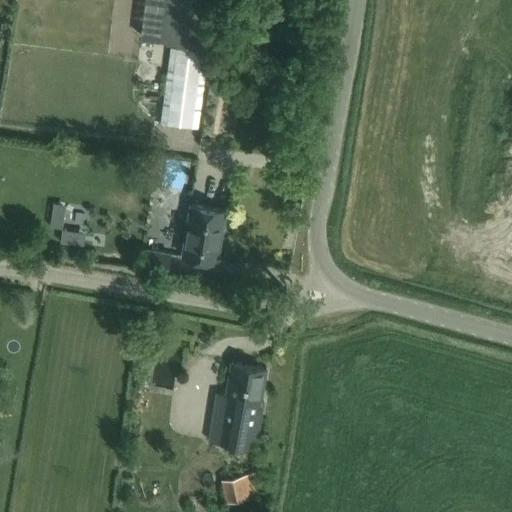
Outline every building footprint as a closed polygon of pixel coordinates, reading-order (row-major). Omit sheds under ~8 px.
[(165,0),(160,37),(209,43),(213,0),(165,0)] [(170,45),(160,121),(197,126),(207,50),(170,45)] [(218,64),(215,78),(229,80),(231,66),(218,64)] [(227,124),(227,99),(213,100),(214,124),(227,124)] [(181,254),(216,259),(225,208),(189,202),(181,254)] [(61,228),(63,216),(50,214),(48,226),(61,228)] [(61,228),(60,241),(71,242),(73,229),(61,228)] [(141,247),(138,267),(166,271),(169,251),(141,247)] [(152,326),(154,316),(144,314),(142,325),(152,326)] [(165,353),(168,340),(151,337),(148,350),(165,353)] [(222,391),(214,440),(254,446),(257,426),(262,399),(260,398),(262,385),(266,366),(231,360),(227,379),(225,392),(222,391)] [(254,470),(221,477),(225,499),(259,492),(254,470)]
